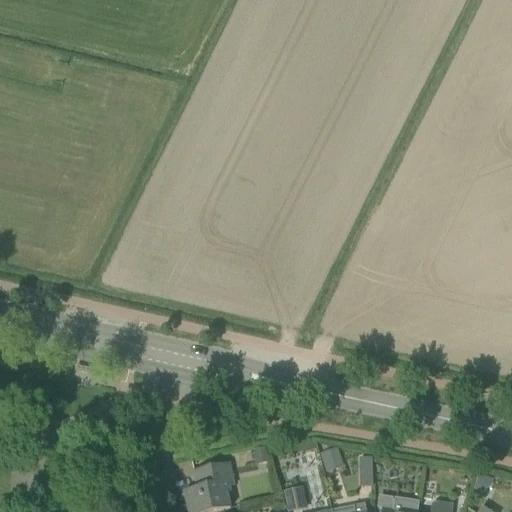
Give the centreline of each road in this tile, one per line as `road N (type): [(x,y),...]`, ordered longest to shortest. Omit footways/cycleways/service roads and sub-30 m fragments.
road 1 (tertiary): [(511,438),(269,380)]
road 2 (tertiary): [(177,350),(0,309)]
road 3 (tertiary): [(0,333),(173,369)]
road 4 (residential): [(153,511),(173,369)]
